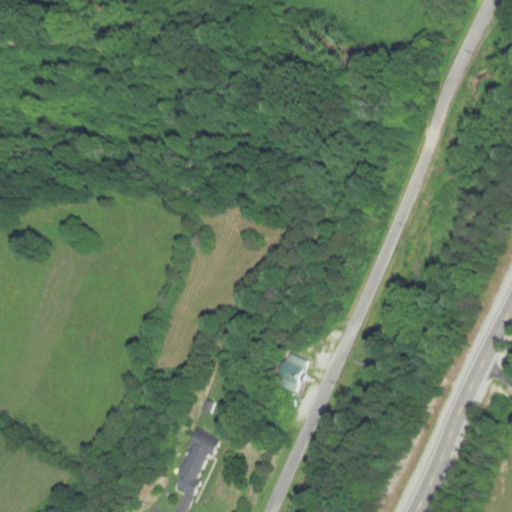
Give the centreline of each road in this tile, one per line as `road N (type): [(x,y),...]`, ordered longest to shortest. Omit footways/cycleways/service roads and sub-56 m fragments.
road 1 (residential): [(275,511),(500,0)]
road 2 (primary): [(412,511),(511,313)]
